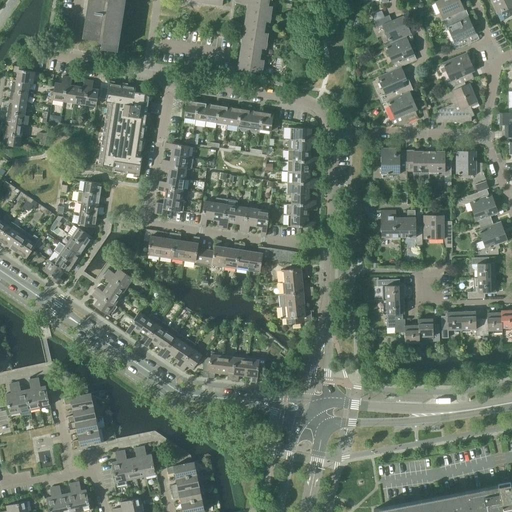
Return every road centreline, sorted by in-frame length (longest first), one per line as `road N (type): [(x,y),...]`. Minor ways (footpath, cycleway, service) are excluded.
road 1 (residential): [(169,80),(148,223),(330,249)]
road 2 (residential): [(251,402),(175,390),(0,270)]
road 3 (residential): [(329,272),(426,270),(427,302),(511,300)]
road 4 (residential): [(169,80),(308,102),(331,130)]
road 5 (residential): [(331,130),(478,134)]
road 6 (residential): [(46,55),(169,80)]
road 7 (tertiary): [(451,413),(326,403)]
road 8 (tertiary): [(329,427),(451,413)]
